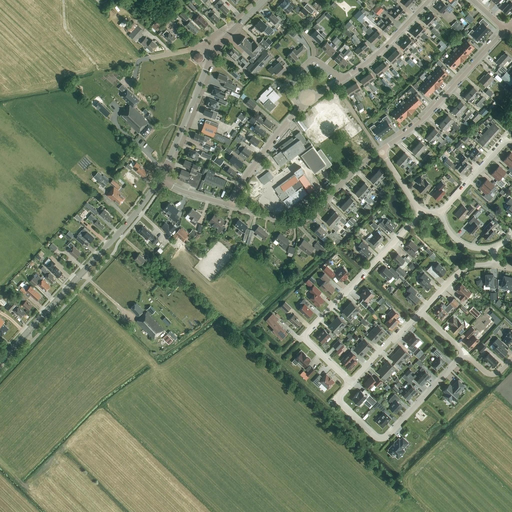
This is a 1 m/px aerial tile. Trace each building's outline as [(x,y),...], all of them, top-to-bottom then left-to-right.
[(229,10),(223,4),(224,3),(220,0),(219,0),(213,6),(217,10),(219,8),(225,14),(229,10)] [(287,13),(295,5),(289,0),(284,0),(279,5),(287,13)] [(408,8),(413,3),(410,0),(407,0),(408,1),(404,5),(408,8)] [(193,12),(196,9),(190,2),(187,5),(193,12)] [(442,2),(436,8),(441,13),(445,9),(449,13),(453,9),(448,4),(446,5),(442,2)] [(511,12),(511,2),(508,4),(502,10),(507,14),(510,10),(511,12)] [(311,13),(314,10),(307,4),(304,7),(311,13)] [(396,11),(401,16),(406,11),(400,6),(397,4),(395,6),(398,8),(396,11)] [(309,12),(303,7),(300,11),(305,16),(309,12)] [(176,9),(170,14),(173,18),(179,12),(176,9)] [(220,19),(214,13),(215,12),(213,10),(207,15),(209,18),(210,17),(216,23),(220,19)] [(401,16),(396,11),(394,13),(391,10),(389,13),(392,15),(391,15),(397,20),(401,16)] [(199,29),(188,18),(182,11),(178,16),(185,22),(187,24),(185,26),(188,29),(189,28),(195,34),(199,29)] [(359,11),(354,17),(359,22),(365,16),(359,11)] [(201,17),(197,13),(195,16),(195,17),(194,18),(193,20),(198,25),(199,24),(204,28),(208,23),(203,19),(204,19),(202,17),(201,17)] [(276,17),(272,13),(268,18),(274,24),(277,21),(279,23),(282,20),(278,15),(276,17)] [(433,22),(439,28),(441,26),(438,23),(435,20),(437,18),(432,13),(428,17),(433,22)] [(470,23),(474,19),(469,14),(465,18),(470,23)] [(384,22),(390,28),(394,23),(389,18),(386,16),(384,18),(387,20),(384,22)] [(437,29),(439,28),(433,22),(428,17),(424,21),(429,27),(431,24),(437,29)] [(482,18),(478,22),(479,24),(476,27),(485,35),(490,30),(486,26),(488,24),(482,18)] [(122,27),(128,22),(125,19),(119,24),(122,27)] [(385,32),(390,28),(384,22),(381,19),(376,24),(385,32)] [(157,31),(159,29),(158,28),(161,24),(157,20),(151,26),(157,31)] [(266,26),(260,20),(255,26),(261,32),(262,30),(268,36),(269,34),(270,35),(271,35),(273,32),(273,31),(273,30),(268,25),(266,26)] [(345,25),(349,30),(354,25),(349,20),(345,25)] [(136,42),(143,35),(141,33),(143,31),(133,21),(126,28),(131,33),(129,35),(136,42)] [(321,34),(317,30),(320,27),(316,24),(311,30),(313,33),(311,35),(310,36),(316,41),(316,40),(319,43),(326,35),(323,32),(321,34)] [(458,33),(461,31),(453,24),(451,27),(458,33)] [(416,29),(422,34),(426,30),(420,25),(416,29)] [(367,29),(370,32),(373,35),(378,40),(383,36),(377,30),(375,33),(369,27),(367,29)] [(480,41),(485,35),(476,27),(473,31),(472,30),(468,34),(474,39),(476,37),(480,41)] [(441,35),(433,28),(431,30),(438,37),(441,35)] [(170,32),(167,29),(162,34),(165,37),(170,43),(176,38),(170,32)] [(292,38),(297,33),(292,29),(288,33),(292,38)] [(424,37),(422,34),(416,29),(412,33),(417,39),(420,36),(422,39),(425,42),(427,40),(424,37)] [(360,46),(365,52),(370,48),(365,42),(362,44),(354,34),(351,36),(353,38),(355,40),(360,46)] [(373,45),(378,40),(373,35),(368,39),(373,45)] [(250,42),(245,37),(238,44),(252,57),(249,60),(252,63),(247,68),(255,75),(272,56),(253,39),(250,42)] [(404,41),(410,47),(413,49),(415,52),(417,54),(419,51),(412,45),(414,42),(409,37),(404,41)] [(150,42),(146,38),(141,43),(146,47),(147,47),(152,52),(157,45),(152,40),(150,42)] [(272,42),(268,38),(265,41),(263,39),(259,43),(265,49),(266,49),(267,51),(271,47),(269,46),(270,45),(269,45),(272,42)] [(365,52),(355,40),(353,38),(351,40),(358,48),(355,50),(360,56),(365,52)] [(461,46),(469,53),(474,47),(468,42),(470,40),(469,38),(461,46)] [(441,45),(438,48),(442,52),(447,46),(441,40),(438,43),(441,45)] [(406,51),(410,47),(404,41),(400,46),(406,51)] [(333,45),(331,43),(329,45),(327,42),(322,48),(326,52),(331,46),(333,45)] [(297,51),(295,49),(287,56),(293,62),(298,58),(298,57),(306,50),(307,49),(303,45),(297,51)] [(331,46),(326,52),(330,56),(336,51),(331,46)] [(464,58),(469,53),(461,46),(458,49),(456,47),(454,49),(464,58)] [(240,55),(233,49),(228,54),(235,61),(238,58),(243,63),(240,65),(244,69),(250,63),(241,54),(240,55)] [(338,64),(351,51),(349,49),(344,53),(341,56),(339,54),(334,59),(338,64)] [(402,64),(404,62),(402,60),(400,57),(402,55),(397,49),(392,54),(397,59),(402,64)] [(454,49),(452,50),(455,53),(451,56),(459,63),(464,58),(454,49)] [(193,55),(192,58),(193,60),(194,62),(196,63),(199,63),(201,62),(203,61),(204,59),(204,57),(203,54),(202,53),(200,52),(198,51),(195,52),(194,53),(193,55)] [(349,56),(352,52),(351,51),(338,64),(343,68),(348,62),(345,60),(349,56)] [(498,69),(496,72),(501,77),(503,74),(507,69),(503,65),(507,61),(509,63),(511,59),(510,58),(508,56),(508,55),(505,53),(500,58),(496,62),(500,66),(498,69)] [(392,54),(387,58),(393,64),(397,59),(392,54)] [(446,66),(448,63),(454,69),(459,63),(451,56),(444,64),(446,66)] [(286,69),(283,65),(285,63),(279,57),(277,59),(279,62),(273,68),(271,66),(268,69),(273,75),(276,73),(278,76),(286,69)] [(412,67),(415,64),(409,58),(406,62),(412,67)] [(379,66),(389,77),(391,75),(386,70),(389,67),(384,61),(379,66)] [(387,79),(389,77),(379,66),(374,70),(379,76),(382,73),(387,79)] [(436,73),(443,80),(448,75),(442,69),(445,67),(443,66),(436,73)] [(401,77),(398,74),(394,69),(391,71),(395,76),(398,79),(401,77)] [(511,77),(506,72),(501,77),(510,86),(511,83),(511,77)] [(370,82),(376,90),(378,89),(372,81),(375,79),(370,73),(365,76),(370,82)] [(438,85),(443,80),(436,73),(432,77),(430,74),(428,76),(438,85)] [(494,79),(488,73),(484,78),(483,77),(479,80),(486,87),(494,79)] [(235,92),(237,87),(231,85),(232,82),(226,80),(227,77),(219,74),(216,80),(225,83),(225,82),(226,83),(224,87),(235,92)] [(501,84),(504,81),(497,75),(494,77),(501,84)] [(377,93),(376,90),(370,82),(365,76),(360,80),(365,86),(367,84),(370,88),(370,87),(374,92),(375,94),(377,93)] [(426,84),(433,90),(438,85),(428,76),(427,78),(429,80),(426,84)] [(387,89),(390,86),(383,78),(380,81),(387,89)] [(351,86),(360,101),(363,99),(357,91),(360,89),(356,83),(351,86)] [(426,84),(418,91),(420,93),(422,91),(428,96),(433,90),(426,84)] [(358,102),(360,101),(351,86),(346,89),(350,96),(353,94),(355,97),(356,99),(355,99),(357,102),(358,102)] [(225,105),(226,101),(223,100),(225,93),(221,91),(221,90),(214,87),(211,94),(218,97),(218,98),(219,99),(218,102),(225,105)] [(469,92),(475,97),(476,98),(478,97),(477,95),(479,92),(473,87),(469,92)] [(272,92),(268,88),(267,89),(268,90),(264,93),(261,95),(261,96),(256,101),(258,103),(260,100),(264,104),(263,104),(270,111),(276,105),(274,103),(280,97),(273,90),(272,92)] [(145,118),(133,107),(140,101),(127,90),(121,96),(130,105),(127,109),(124,106),(120,110),(123,112),(121,115),(138,133),(140,132),(144,137),(153,127),(148,123),(144,119),(145,118)] [(470,102),(475,97),(469,92),(465,97),(470,102)] [(409,100),(416,107),(421,102),(416,97),(419,95),(417,93),(409,100)] [(214,109),(217,102),(209,98),(206,106),(214,109)] [(252,110),(256,104),(250,99),(245,104),(252,110)] [(411,112),(416,107),(409,100),(405,103),(403,101),(402,102),(411,112)] [(462,111),(463,112),(465,110),(464,109),(466,106),(461,101),(456,106),(462,111)] [(110,113),(103,106),(104,105),(102,104),(101,104),(99,102),(95,106),(106,117),(110,113)] [(359,110),(364,107),(361,102),(356,105),(359,110)] [(398,109),(405,117),(411,112),(402,102),(400,104),(402,106),(398,109)] [(458,116),(462,111),(456,106),(452,111),(458,116)] [(211,111),(205,109),(203,114),(215,119),(218,120),(219,117),(216,116),(218,112),(211,110),(211,111)] [(398,109),(391,116),(392,118),(395,116),(400,122),(405,117),(398,109)] [(329,114),(327,111),(325,111),(322,112),(320,114),(317,116),(316,118),(314,121),(315,120),(317,123),(305,132),(309,138),(312,137),(314,139),(318,146),(344,127),(343,127),(347,125),(342,118),(340,119),(338,117),(337,117),(333,111),(329,114)] [(475,122),(481,116),(477,112),(474,116),(471,118),(475,122)] [(265,117),(265,115),(262,113),(259,116),(256,120),(262,124),(263,123),(269,128),(273,123),(266,118),(265,117)] [(245,123),(248,118),(243,115),(239,120),(245,123)] [(378,123),(385,132),(391,128),(388,124),(391,122),(386,115),(381,119),(382,120),(378,123)] [(454,129),(456,131),(459,127),(453,121),(454,120),(448,115),(444,120),(449,125),(454,129)] [(210,121),(207,120),(206,120),(205,122),(201,132),(214,137),(219,124),(210,121)] [(439,125),(445,130),(449,125),(444,120),(439,125)] [(489,127),(497,134),(501,129),(494,123),(494,122),(492,120),(490,122),(492,124),(490,126),(489,127)] [(379,137),(385,132),(378,123),(374,126),(373,124),(369,128),(374,135),(376,133),(379,137)] [(489,127),(490,126),(488,124),(486,126),(488,128),(485,132),(493,138),(497,134),(489,127)] [(266,132),(256,125),(252,131),(258,135),(259,134),(263,137),(266,132)] [(441,143),(443,145),(446,141),(444,139),(443,140),(439,137),(438,137),(438,136),(440,134),(434,128),(430,133),(436,139),(441,143)] [(291,140),(290,139),(279,147),(282,151),(273,157),(280,167),(299,153),(301,155),(314,173),(321,168),(323,171),(332,164),(320,149),(317,151),(308,139),(306,141),(300,132),(295,136),(296,137),(291,140)] [(489,143),(493,138),(485,132),(482,135),(480,133),(478,135),(481,137),(481,136),(489,143)] [(204,137),(196,133),(193,139),(202,143),(203,141),(206,142),(207,140),(209,140),(210,138),(205,136),(204,137)] [(214,139),(230,144),(232,138),(216,133),(214,139)] [(431,143),(436,139),(430,133),(426,138),(431,143)] [(450,143),(453,141),(452,140),(447,136),(447,135),(444,138),(450,143)] [(470,139),(466,135),(462,139),(466,143),(470,139)] [(255,146),(260,141),(253,136),(248,141),(255,146)] [(485,148),(489,143),(481,136),(481,137),(478,140),(476,137),(474,139),(477,142),(477,141),(485,148)] [(416,146),(422,151),(426,147),(421,141),(416,146)] [(458,150),(463,144),(460,141),(455,146),(458,150)] [(244,147),(241,144),(238,148),(242,151),(239,155),(245,159),(247,157),(251,152),(245,147),(244,147)] [(471,151),(478,157),(482,153),(473,145),(471,147),(473,149),(471,151)] [(418,156),(422,151),(416,146),(412,151),(418,156)] [(193,151),(189,149),(187,156),(191,158),(190,158),(197,161),(197,160),(198,161),(200,158),(198,157),(199,155),(197,155),(198,154),(195,153),(196,151),(193,150),(193,151)] [(478,157),(471,151),(470,153),(467,151),(465,153),(475,162),(478,157)] [(210,160),(212,156),(208,155),(208,154),(202,152),(200,156),(206,158),(207,158),(207,159),(210,160)] [(406,163),(408,164),(410,162),(408,161),(411,158),(405,153),(401,157),(406,163)] [(460,164),(467,170),(471,166),(467,162),(469,160),(462,154),(458,158),(462,162),(460,164)] [(237,158),(233,155),(232,158),(231,157),(229,160),(233,163),(232,165),(238,169),(239,167),(240,167),(243,163),(237,158)] [(411,166),(408,164),(406,163),(401,157),(396,162),(402,167),(404,165),(406,166),(409,168),(407,170),(410,172),(413,169),(411,166)] [(511,165),(511,166),(511,165),(511,161),(507,157),(503,161),(510,167),(508,170),(511,173),(511,165)] [(467,170),(460,164),(458,166),(456,164),(455,165),(447,158),(444,162),(454,170),(456,168),(463,174),(467,170)] [(193,164),(191,163),(185,160),(183,166),(189,168),(190,165),(192,166),(191,169),(196,171),(198,165),(193,163),(193,164)] [(147,172),(142,168),(142,167),(136,162),(135,164),(132,161),(129,165),(128,163),(125,166),(130,170),(133,168),(132,167),(133,166),(137,170),(136,171),(143,177),(147,172)] [(229,168),(225,165),(223,168),(226,171),(226,172),(233,177),(236,172),(229,167),(229,168)] [(495,170),(502,176),(506,172),(499,166),(495,170)] [(294,174),(274,189),(278,194),(277,195),(283,202),(284,202),(288,208),(307,194),(307,193),(309,192),(311,194),(317,190),(300,167),(294,171),(295,173),(294,174)] [(214,175),(215,172),(209,169),(207,172),(203,181),(214,186),(215,184),(222,187),(225,181),(218,177),(218,178),(213,176),(213,175),(214,175)] [(375,174),(385,184),(387,182),(384,179),(383,180),(382,179),(386,175),(379,169),(375,174)] [(190,173),(182,170),(179,176),(180,177),(179,180),(190,184),(190,185),(196,188),(202,174),(191,170),(190,173)] [(259,177),(264,184),(274,177),(269,170),(259,177)] [(500,178),(502,176),(495,170),(491,175),(497,180),(495,182),(501,188),(505,183),(500,178)] [(383,185),(385,184),(375,174),(370,179),(376,185),(380,181),(381,182),(381,183),(383,185)] [(104,187),(109,181),(103,176),(98,181),(104,187)] [(425,181),(424,180),(421,177),(416,182),(420,186),(417,189),(423,194),(431,185),(425,180),(425,181)] [(492,192),(496,188),(494,186),(487,179),(483,184),(490,190),(492,192)] [(125,198),(120,194),(121,193),(120,192),(123,189),(112,180),(109,183),(113,186),(112,187),(113,188),(106,195),(113,201),(114,200),(120,205),(125,198)] [(438,201),(445,193),(442,189),(445,185),(441,181),(436,187),(439,189),(432,196),(438,201)] [(360,188),(370,197),(372,196),(369,193),(369,194),(368,192),(371,189),(365,183),(360,188)] [(492,192),(490,190),(483,184),(479,188),(486,194),(484,196),(489,201),(493,197),(490,194),(492,192)] [(373,200),(370,197),(360,188),(355,193),(362,199),(365,195),(366,196),(366,197),(367,197),(365,199),(369,204),(373,200)] [(345,202),(356,211),(357,209),(355,207),(354,207),(353,206),(356,202),(350,197),(345,202)] [(354,213),(356,211),(345,202),(341,207),(347,213),(351,209),(352,210),(351,210),(354,213)] [(173,207),(169,203),(164,210),(171,215),(169,217),(175,221),(179,216),(176,214),(179,210),(173,206),(173,207)] [(475,209),(470,205),(467,209),(463,206),(459,210),(455,215),(461,220),(462,219),(462,220),(463,220),(465,219),(464,218),(464,217),(467,214),(469,216),(475,209)] [(91,211),(96,215),(98,213),(100,214),(99,215),(105,219),(108,222),(112,217),(109,215),(109,214),(104,210),(102,208),(98,212),(93,208),(91,211)] [(195,211),(192,209),(188,214),(190,216),(189,218),(191,219),(190,221),(195,225),(198,222),(196,221),(201,215),(196,211),(195,211)] [(331,217),(336,222),(338,220),(343,224),(346,221),(341,216),(341,217),(335,212),(331,217)] [(97,220),(91,214),(88,218),(94,224),(93,224),(96,227),(97,226),(101,230),(104,226),(99,222),(100,221),(98,219),(97,220)] [(219,219),(214,215),(209,222),(218,229),(216,231),(219,233),(224,228),(221,225),(224,222),(220,218),(219,219)] [(472,235),(480,227),(478,225),(480,222),(474,216),(468,223),(471,225),(467,230),(470,232),(469,233),(471,235),(472,234),(472,235)] [(334,224),(336,222),(331,217),(326,222),(332,227),(331,227),(336,231),(339,228),(334,224)] [(358,224),(351,217),(349,220),(354,224),(356,226),(358,224)] [(243,232),(247,226),(239,220),(234,225),(240,230),(237,232),(240,235),(243,232)] [(386,222),(383,220),(378,225),(383,230),(386,228),(390,232),(390,233),(397,226),(397,225),(396,226),(393,223),(392,224),(388,220),(386,222)] [(171,223),(169,225),(166,222),(160,227),(169,235),(176,228),(171,223)] [(488,241),(496,233),(492,229),(494,226),(490,222),(483,231),(485,233),(483,236),(488,241)] [(266,237),(268,235),(263,230),(258,226),(254,232),(257,234),(256,236),(260,239),(261,237),(264,239),(266,237)] [(336,237),(332,233),(331,232),(329,234),(320,226),(315,231),(321,238),(324,235),(326,237),(328,235),(333,240),(336,237)] [(151,233),(144,227),(139,233),(146,239),(148,237),(151,240),(151,241),(155,244),(159,239),(155,236),(151,233)] [(190,235),(181,228),(180,229),(171,238),(174,241),(178,237),(183,242),(190,235)] [(78,236),(76,239),(83,245),(85,242),(86,240),(90,243),(94,238),(84,229),(78,236)] [(70,238),(73,234),(69,230),(65,234),(70,238)] [(332,233),(336,237),(338,239),(340,236),(335,231),(332,233)] [(373,236),(381,243),(385,239),(377,232),(373,236)] [(290,242),(288,241),(288,240),(280,233),(275,240),(282,245),(281,247),(284,250),(290,242)] [(377,247),(381,243),(373,236),(369,240),(367,238),(365,240),(370,245),(372,243),(377,247)] [(308,245),(303,241),(298,247),(309,255),(314,248),(309,244),(308,245)] [(323,252),(326,249),(317,241),(313,245),(318,250),(320,249),(323,252)] [(364,260),(371,253),(366,249),(368,246),(363,241),(358,246),(358,247),(360,249),(358,251),(359,251),(363,255),(362,256),(365,259),(364,260)] [(412,258),(417,253),(416,252),(418,250),(417,249),(418,248),(411,241),(406,246),(407,246),(409,248),(406,251),(412,258)] [(68,245),(71,248),(68,252),(76,258),(81,253),(73,246),(74,245),(71,242),(68,245)] [(54,251),(57,248),(52,243),(49,247),(54,251)] [(145,260),(139,254),(135,259),(141,264),(143,262),(145,264),(147,263),(149,264),(152,261),(148,257),(145,260)] [(403,259),(398,254),(393,259),(400,265),(405,261),(407,263),(410,261),(405,257),(403,259)] [(54,265),(56,263),(52,259),(47,264),(45,263),(44,264),(58,277),(59,277),(60,276),(60,275),(62,273),(54,265)] [(446,271),(439,264),(434,268),(432,265),(427,271),(435,278),(438,275),(440,277),(446,271)] [(331,278),(335,274),(327,266),(322,270),(331,278)] [(406,273),(399,266),(395,270),(402,276),(406,273)] [(43,267),(40,269),(44,273),(47,275),(45,277),(52,283),(53,283),(55,281),(55,280),(52,277),(53,276),(49,273),(47,270),(43,267)] [(345,279),(347,277),(347,276),(349,273),(343,268),(335,276),(341,282),(344,279),(345,279)] [(392,273),(386,268),(384,270),(383,270),(380,273),(381,274),(380,275),(384,278),(384,277),(388,281),(392,276),(397,281),(399,278),(403,282),(405,280),(401,276),(395,270),(392,273)] [(329,295),(335,289),(327,282),(330,279),(324,273),(320,278),(324,282),(320,286),(329,295)] [(427,291),(432,285),(429,282),(431,279),(424,273),(420,278),(422,280),(419,283),(423,287),(423,288),(424,290),(425,290),(426,289),(427,291)] [(43,280),(38,275),(36,278),(34,277),(30,281),(34,286),(36,283),(43,289),(46,291),(50,286),(47,284),(48,284),(43,279),(43,280)] [(496,282),(493,282),(493,275),(486,275),(486,285),(484,285),(484,290),(490,290),(490,288),(496,288),(496,282)] [(311,276),(305,282),(310,286),(315,280),(311,276)] [(507,288),(510,277),(504,276),(501,289),(503,290),(504,287),(507,288)] [(29,289),(22,283),(17,287),(28,297),(31,295),(36,300),(38,298),(39,298),(40,297),(40,296),(41,296),(31,287),(29,289)] [(473,295),(462,285),(462,284),(460,286),(459,286),(457,288),(457,289),(456,291),(460,294),(458,297),(463,301),(465,299),(471,294),(473,296),(473,295)] [(318,306),(324,300),(318,295),(321,292),(314,286),(309,290),(314,295),(310,299),(313,302),(313,303),(315,304),(316,304),(318,306)] [(414,305),(419,299),(414,295),(416,292),(411,287),(407,291),(410,293),(406,298),(409,300),(408,301),(410,303),(411,303),(411,302),(414,305)] [(369,290),(367,288),(365,290),(362,290),(363,293),(362,292),(360,295),(363,297),(363,300),(360,303),(366,308),(368,306),(368,302),(370,300),(370,299),(372,299),(372,297),(373,297),(375,295),(372,293),(372,290),(369,290)] [(28,310),(32,306),(26,300),(22,296),(20,299),(24,302),(22,305),(28,310)] [(307,318),(313,312),(307,307),(309,304),(304,299),(299,304),(302,306),(299,310),(307,318)] [(455,308),(459,303),(454,299),(450,303),(450,304),(446,308),(446,307),(444,310),(441,307),(439,309),(438,308),(436,311),(437,311),(434,313),(442,320),(448,314),(447,313),(449,311),(449,310),(453,306),(455,308)] [(19,307),(17,305),(17,304),(13,301),(6,309),(10,312),(13,309),(15,311),(14,311),(18,315),(19,314),(21,317),(23,315),(25,313),(19,306),(19,307)] [(287,312),(291,308),(285,302),(281,306),(287,312)] [(347,306),(354,313),(357,310),(359,313),(361,311),(351,302),(347,306)] [(137,316),(143,311),(136,303),(130,308),(137,316)] [(152,314),(155,311),(151,306),(147,309),(152,314)] [(352,316),(354,313),(347,306),(343,311),(353,320),(354,318),(352,316)] [(469,311),(461,306),(459,308),(467,314),(469,311)] [(480,314),(473,307),(469,311),(476,318),(480,314)] [(392,329),(399,321),(395,318),(398,315),(393,309),(388,314),(391,317),(385,324),(392,329)] [(487,309),(484,312),(490,317),(493,314),(487,309)] [(154,340),(164,330),(147,312),(136,321),(154,340)] [(281,338),(287,332),(276,321),(278,319),(273,314),(267,321),(274,328),(273,330),(281,338)] [(298,328),(302,323),(298,319),(298,318),(294,314),(288,320),(293,324),(298,328)] [(333,321),(340,327),(343,325),(345,327),(347,325),(338,316),(333,321)] [(451,329),(456,334),(458,332),(461,334),(464,330),(462,328),(464,325),(458,320),(458,321),(453,316),(448,322),(453,326),(451,329)] [(0,334),(2,336),(9,329),(3,323),(4,322),(0,317),(0,334)] [(165,317),(162,320),(168,326),(172,323),(165,317)] [(338,330),(340,327),(333,321),(329,325),(339,334),(341,333),(338,330)] [(372,330),(380,337),(385,332),(375,323),(373,324),(376,327),(372,330)] [(499,325),(492,332),(495,334),(498,331),(501,327),(499,325)] [(472,348),(479,340),(475,337),(478,333),(476,331),(472,327),(464,334),(469,339),(466,343),(472,348)] [(175,340),(177,337),(170,330),(168,333),(175,340)] [(328,334),(324,330),(317,337),(319,339),(319,340),(319,341),(320,341),(321,341),(323,343),(329,336),(332,338),(334,336),(330,332),(328,334)] [(375,343),(380,337),(372,330),(369,334),(366,331),(365,333),(375,343)] [(511,332),(510,331),(505,336),(506,337),(502,341),(508,346),(511,342),(511,332)] [(413,334),(413,335),(412,334),(410,336),(411,337),(406,341),(410,345),(408,348),(413,353),(418,348),(415,345),(420,340),(413,334)] [(483,341),(486,343),(492,337),(489,335),(483,341)] [(359,344),(367,351),(372,346),(362,337),(360,338),(362,341),(359,344)] [(492,344),(490,347),(493,350),(494,350),(502,357),(507,352),(503,348),(505,346),(505,345),(503,343),(497,338),(492,344)] [(337,350),(342,344),(338,341),(333,346),(337,350)] [(481,352),(486,347),(482,343),(477,348),(481,352)] [(362,357),(367,351),(359,344),(356,348),(353,345),(351,347),(362,357)] [(396,353),(404,360),(407,356),(409,359),(411,357),(401,347),(396,353)] [(438,358),(431,365),(436,370),(445,361),(441,358),(444,356),(436,349),(433,353),(438,358)] [(309,359),(310,358),(301,350),(298,354),(299,355),(295,359),(296,359),(293,362),(295,364),(298,361),(304,367),(310,361),(309,359)] [(421,350),(416,355),(422,361),(427,356),(421,350)] [(355,356),(350,352),(346,356),(346,355),(342,360),(345,363),(345,364),(350,369),(357,362),(353,359),(355,356)] [(400,363),(404,360),(396,353),(391,358),(401,368),(403,366),(400,363)] [(492,367),(498,362),(489,353),(483,359),(489,365),(489,364),(492,367)] [(383,367),(390,374),(394,370),(396,373),(398,371),(388,361),(383,367)] [(315,370),(312,367),(306,374),(309,377),(315,370)] [(387,378),(390,374),(383,367),(378,372),(388,382),(390,380),(387,378)] [(427,381),(431,376),(421,368),(419,370),(422,372),(420,374),(427,381)] [(335,382),(326,374),(323,378),(319,375),(312,382),(318,387),(321,383),(328,389),(329,388),(330,388),(331,386),(335,382)] [(415,379),(422,386),(427,381),(420,374),(417,377),(415,375),(413,377),(415,379)] [(378,387),(382,382),(378,377),(375,380),(371,376),(364,384),(370,389),(375,384),(378,387)] [(457,392),(464,386),(458,380),(453,385),(454,387),(453,388),(449,385),(444,391),(446,393),(443,396),(449,401),(450,401),(449,400),(451,397),(453,399),(458,393),(457,392)] [(406,389),(413,396),(417,391),(408,382),(406,384),(408,387),(406,389)] [(413,396),(406,389),(404,391),(401,389),(399,391),(408,400),(413,396)] [(377,401),(364,390),(362,392),(361,390),(359,392),(358,392),(354,397),(352,399),(359,406),(365,399),(372,406),(377,401)] [(400,399),(394,394),(389,399),(393,403),(389,407),(391,408),(390,409),(394,412),(396,413),(398,411),(400,409),(402,406),(397,402),(400,399)] [(373,407),(375,409),(378,406),(383,411),(386,408),(380,403),(385,398),(383,395),(373,407)] [(384,413),(376,422),(382,427),(385,424),(386,424),(387,422),(390,419),(384,413)] [(389,452),(391,454),(392,454),(393,453),(398,458),(404,451),(402,449),(408,443),(403,438),(400,440),(399,439),(394,443),(392,445),(393,445),(389,449),(390,450),(389,451),(389,452)]
